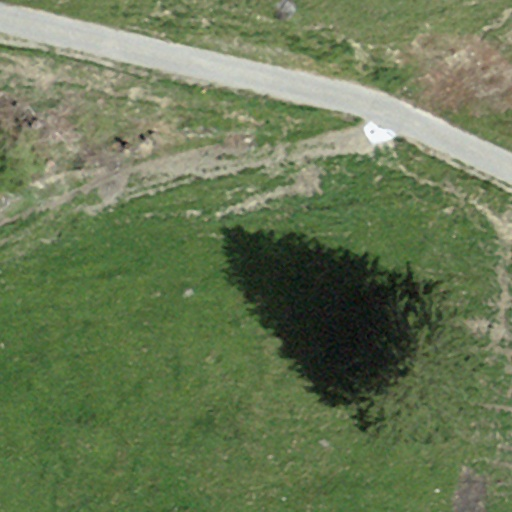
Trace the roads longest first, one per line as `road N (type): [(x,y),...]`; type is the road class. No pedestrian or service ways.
road 1 (unclassified): [(511,168),(324,90),(0,18)]
road 2 (track): [(0,253),(110,194),(240,154),(409,121)]
